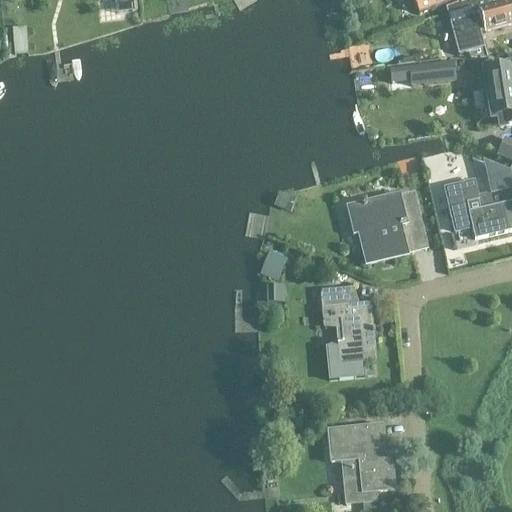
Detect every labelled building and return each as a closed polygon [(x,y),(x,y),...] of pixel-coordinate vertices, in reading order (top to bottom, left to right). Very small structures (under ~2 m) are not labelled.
[(115,0),(116,11),(136,11),(135,0),(115,0)] [(411,0),(413,3),(418,16),(455,2),(456,6),(445,10),(458,57),(467,54),(468,58),(487,61),(479,34),(484,33),(484,34),(511,26),(511,13),(509,3),(504,4),(502,0),(411,0)] [(452,64),(389,72),(391,85),(411,83),(411,88),(454,83),(452,64)] [(511,64),(483,68),(489,121),(498,120),(499,128),(511,126),(511,64)] [(511,144),(504,141),(498,156),(511,162),(511,144)] [(474,183),(445,190),(455,234),(472,230),(474,241),(511,232),(511,189),(508,174),(484,165),(491,195),(477,198),(474,183)] [(296,200),(279,193),(274,207),(290,214),(296,200)] [(400,195),(347,207),(354,236),(358,235),(366,266),(407,257),(405,247),(424,243),(412,195),(400,197),(400,195)] [(280,279),(286,264),(271,258),(265,273),(280,279)] [(285,286),(269,287),(270,302),(285,302),(285,286)] [(351,290),(320,292),(322,310),(321,310),(323,329),(335,330),(336,346),(325,350),(328,383),(364,380),(363,363),(375,362),(374,349),(370,305),(353,307),(351,290)] [(362,506),(362,511),(376,511),(376,503),(375,493),(394,492),(391,466),(390,466),(389,457),(383,458),(381,441),(382,441),(381,428),(326,433),(329,466),(340,465),(344,508),(362,506)]
